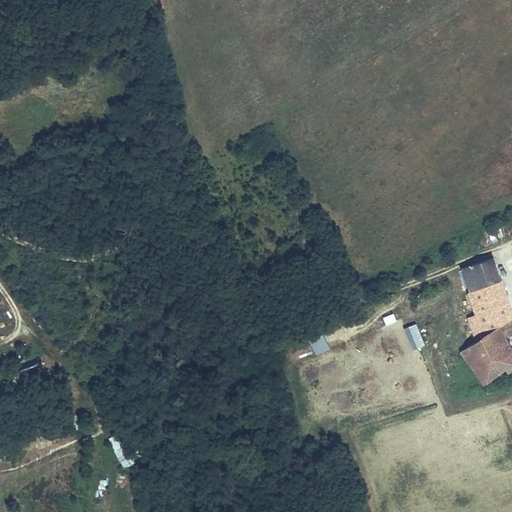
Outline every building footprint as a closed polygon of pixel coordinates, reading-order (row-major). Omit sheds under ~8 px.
[(511,309),(500,278),(467,292),(475,314),(468,318),(477,340),(499,325),(511,318),(511,309)] [(477,340),(460,351),(482,382),(505,367),(507,370),(511,367),(511,348),(505,338),(511,333),(511,318),(499,325),(477,340)] [(412,349),(425,344),(416,321),(403,327),(412,349)] [(124,467),(134,460),(122,442),(112,449),(124,467)] [(105,491),(106,478),(98,478),(97,491),(105,491)]
